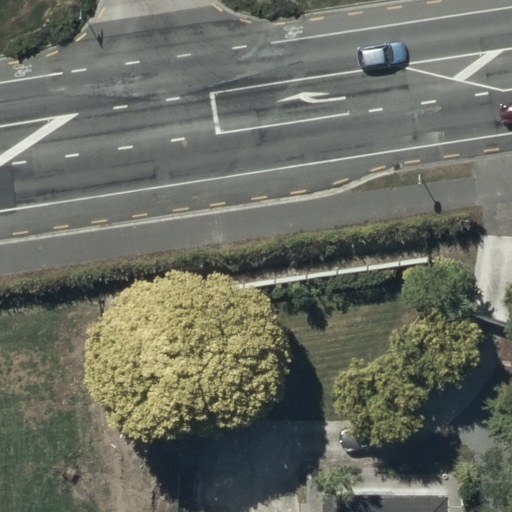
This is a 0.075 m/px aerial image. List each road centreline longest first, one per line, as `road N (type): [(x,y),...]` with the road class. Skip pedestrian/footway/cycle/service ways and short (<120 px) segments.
road 1 (secondary): [(511,68),(173,117)]
road 2 (secondary): [(173,117),(0,144)]
